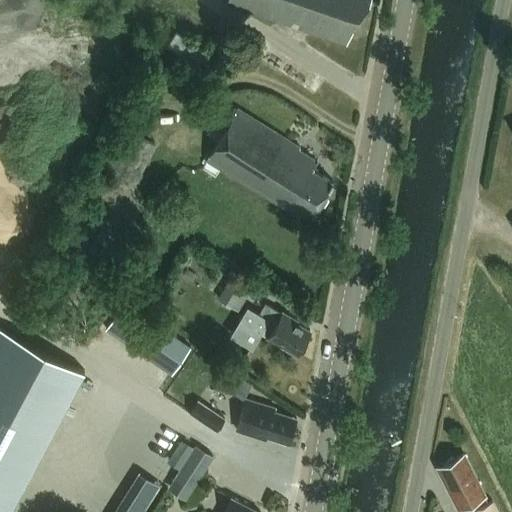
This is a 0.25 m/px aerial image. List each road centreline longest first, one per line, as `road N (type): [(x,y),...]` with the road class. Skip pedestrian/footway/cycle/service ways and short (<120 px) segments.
road 1 (tertiary): [(310,511),(404,0)]
road 2 (unclassified): [(416,511),(503,0)]
